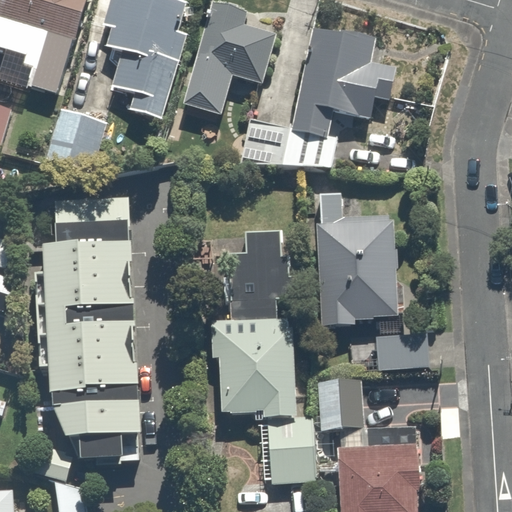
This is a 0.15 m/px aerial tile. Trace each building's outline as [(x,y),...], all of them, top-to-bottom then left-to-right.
[(10,0),(0,38),(0,56),(26,64),(23,73),(37,77),(31,98),(62,106),(92,0),(10,0)] [(210,19),(154,0),(114,0),(105,29),(115,33),(106,59),(121,64),(111,93),(136,102),(129,120),(171,135),(210,19)] [(249,23),(214,14),(189,113),(227,123),(237,83),(267,91),(280,41),(247,33),(249,23)] [(299,130),(254,122),(245,172),(334,189),(342,144),(336,142),(341,114),(378,121),(382,104),(402,108),(409,74),(381,69),(386,44),(318,31),(299,130)] [(0,162),(5,164),(19,119),(10,116),(21,83),(8,79),(11,69),(0,65),(0,162)] [(114,131),(66,114),(54,147),(102,164),(114,131)] [(347,213),(348,200),(327,200),(326,334),(359,334),(359,325),(405,325),(405,266),(415,266),(415,243),(405,243),(405,219),(359,219),(359,213),(347,213)] [(84,471),(141,468),(140,445),(145,445),(143,413),(141,413),(140,397),(142,396),(141,375),(138,375),(137,339),(139,339),(139,333),(137,333),(136,317),(138,317),(137,311),(135,311),(133,275),(136,274),(135,254),(133,254),(131,205),(56,208),(59,253),(45,254),(46,281),(37,282),(42,377),(51,377),(53,404),(55,404),(56,417),(68,449),(73,448),(84,471)] [(0,268),(13,272),(26,213),(0,207),(0,268)] [(296,231),(251,229),(250,262),(233,261),(231,324),(214,323),(212,364),(226,365),(224,420),(267,422),(264,489),(323,492),(324,465),(329,465),(330,444),(323,444),(324,423),(301,422),(307,281),(294,280),(296,231)] [(17,312),(0,311),(0,360),(16,361),(17,312)] [(374,384),(333,382),(330,435),(372,437),(374,384)] [(343,511),(426,511),(426,450),(343,450),(343,511)] [(89,511),(88,486),(62,488),(63,511),(89,511)] [(0,511),(19,511),(20,498),(0,498),(0,511)]
